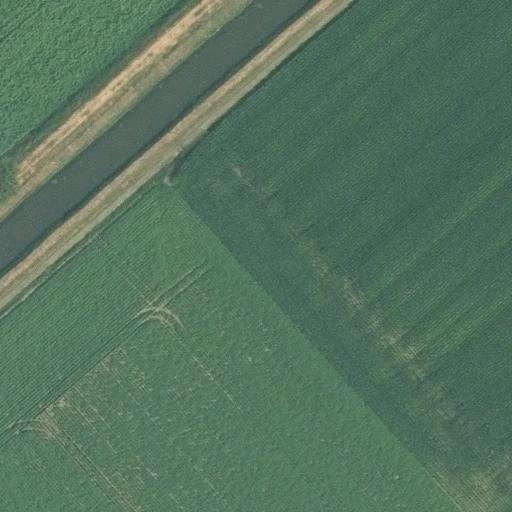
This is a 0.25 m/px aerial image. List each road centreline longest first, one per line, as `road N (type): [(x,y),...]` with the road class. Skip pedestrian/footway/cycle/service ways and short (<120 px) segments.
road 1 (track): [(0,294),(334,0)]
road 2 (track): [(0,200),(235,0)]
